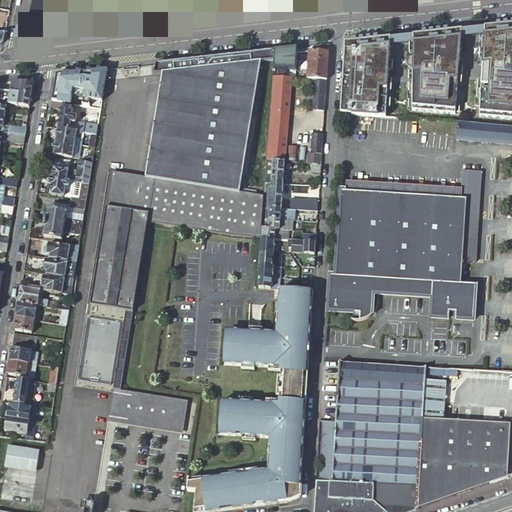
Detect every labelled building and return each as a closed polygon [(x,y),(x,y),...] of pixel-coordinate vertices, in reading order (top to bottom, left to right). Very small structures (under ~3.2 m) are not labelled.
[(511,126),(500,126),(503,59),(501,59),(503,20),(450,26),(447,81),(399,77),(402,39),(388,37),(386,51),(384,76),(352,73),(353,67),(352,67),(349,67),(350,51),(353,51),(371,49),(369,35),(348,37),(344,42),(340,113),(351,114),(351,115),(404,119),(405,118),(457,122),(455,140),(511,145),(511,126)] [(402,39),(402,31),(384,33),(386,51),(388,37),(402,39)] [(274,50),(157,65),(155,76),(162,74),(147,178),(114,173),(112,182),(91,305),(126,311),(127,312),(141,228),(147,228),(148,223),(173,227),(260,239),(262,219),(263,208),(264,195),(245,194),(261,63),(273,61),(274,50)] [(307,79),(309,51),(296,53),(294,79),(307,79)] [(315,80),(326,81),(328,53),(309,51),(307,79),(315,80)] [(285,78),(272,77),(266,161),(284,162),(290,78),(285,78)] [(10,92),(30,95),(32,83),(12,80),(10,88),(10,91),(10,92)] [(324,112),(326,81),(315,80),(313,111),(324,112)] [(10,92),(9,91),(7,103),(28,107),(30,95),(10,92)] [(62,103),(50,102),(49,109),(60,111),(57,130),(82,134),(84,125),(75,123),(76,117),(71,116),(72,109),(61,107),(62,103)] [(96,136),(98,126),(84,124),(84,125),(82,134),(90,135),(96,136)] [(7,134),(23,136),(25,128),(8,126),(7,134)] [(57,130),(55,143),(81,147),(82,134),(57,130)] [(0,132),(0,140),(0,138),(7,139),(7,141),(22,144),(23,136),(7,134),(1,133),(0,132)] [(321,154),(323,135),(312,135),(311,154),(321,154)] [(53,156),(72,159),(73,155),(79,156),(81,147),(55,143),(53,156)] [(307,164),(321,165),(321,156),(308,155),(307,164)] [(92,165),(93,158),(85,157),(84,164),(92,165)] [(55,159),(54,169),(67,171),(67,170),(69,161),(55,159)] [(284,162),(266,161),(265,183),(283,185),(284,162)] [(88,188),(92,165),(84,164),(78,163),(77,171),(67,170),(67,171),(54,169),(52,179),(50,179),(49,185),(51,185),(49,196),(63,198),(65,188),(68,189),(70,182),(81,184),(78,200),(86,201),(88,188)] [(466,200),(462,262),(475,263),(481,172),(462,171),(461,190),(460,199),(466,200)] [(4,186),(16,188),(17,181),(1,178),(0,185),(4,186)] [(461,190),(341,182),(340,191),(460,199),(461,190)] [(283,185),(265,183),(264,195),(263,208),(281,209),(283,185)] [(330,276),(327,313),(359,314),(359,322),(351,321),(351,322),(357,323),(361,323),(367,320),(372,317),(371,316),(374,312),(377,307),(378,302),(378,295),(431,298),(430,318),(448,319),(449,312),(455,313),(455,320),(473,321),(475,285),(461,284),(462,262),(466,200),(460,199),(340,191),(335,277),(330,276)] [(85,210),(86,201),(78,200),(71,199),(70,208),(85,210)] [(290,210),(318,212),(319,203),(291,201),(290,210)] [(0,212),(11,214),(12,212),(12,207),(1,205),(0,205),(0,212)] [(82,222),(85,210),(70,208),(68,208),(67,212),(66,220),(82,222)] [(281,209),(263,208),(262,219),(280,220),(281,209)] [(45,218),(44,223),(81,229),(82,225),(82,222),(66,220),(67,212),(48,209),(46,218),(45,218)] [(262,219),(260,239),(274,240),(275,230),(279,231),(280,220),(262,219)] [(293,221),(280,220),(279,231),(289,231),(292,232),(293,221)] [(81,229),(44,223),(43,227),(45,227),(43,238),(62,241),(63,234),(80,236),(81,229)] [(9,227),(0,225),(0,232),(8,233),(9,227)] [(107,422),(114,423),(120,390),(147,228),(141,228),(127,312),(126,311),(107,422)] [(279,231),(275,230),(274,240),(285,241),(288,241),(289,231),(279,231)] [(274,240),(260,239),(260,252),(273,253),(274,240)] [(301,242),(295,242),(295,248),(292,248),(291,254),(315,255),(316,243),(301,242)] [(76,263),(77,255),(72,254),(69,253),(69,248),(49,244),(49,245),(47,245),(46,246),(45,253),(45,254),(47,255),(50,256),(49,259),(70,263),(76,263)] [(280,254),(273,253),(260,252),(259,266),(279,269),(280,254)] [(46,276),(73,280),(75,271),(69,270),(66,270),(67,264),(46,261),(46,263),(45,262),(43,263),(42,269),(43,270),(44,271),(47,272),(46,276)] [(279,269),(259,266),(258,277),(272,278),(278,278),(279,269)] [(44,292),(71,296),(72,288),(73,282),(64,281),(43,277),(43,278),(42,278),(40,279),(39,285),(40,287),(42,287),(42,289),(44,289),(44,292)] [(272,278),(258,277),(257,288),(271,289),(272,278)] [(40,292),(21,288),(18,304),(37,307),(53,310),(54,303),(39,301),(40,292)] [(195,493),(193,511),(204,511),(219,511),(219,509),(232,507),(232,511),(253,508),(252,504),(263,503),(263,507),(277,505),(278,505),(287,504),(286,499),(297,494),(300,494),(300,488),(302,459),(298,459),(299,450),(303,450),(305,415),(301,415),(302,404),(306,404),(307,374),(304,374),(304,363),(308,363),(310,328),(307,328),(308,317),(311,317),(313,292),(279,290),(278,300),(277,316),(281,316),(280,327),(277,326),(276,335),(260,334),(247,333),(247,337),(242,337),(243,332),(230,332),(229,344),(226,343),(224,365),(281,369),(278,406),(222,402),(220,424),(224,424),(223,436),(235,437),(235,433),(240,433),(240,438),(269,440),(268,448),(272,448),(271,457),(271,458),(270,472),(267,472),(248,474),(248,479),(238,481),(237,476),(200,481),(200,482),(187,484),(188,482),(188,481),(188,480),(187,480),(186,492),(195,493)] [(37,307),(18,304),(16,319),(34,321),(38,322),(39,316),(36,315),(37,307)] [(66,326),(68,312),(62,311),(59,325),(60,325),(66,326)] [(34,321),(16,319),(14,331),(32,334),(34,321)] [(63,342),(66,326),(60,325),(58,341),(63,342)] [(36,338),(13,334),(12,341),(35,345),(36,338)] [(34,352),(35,345),(12,341),(9,362),(35,366),(36,366),(38,353),(34,352)] [(35,366),(9,362),(7,375),(23,377),(29,378),(33,379),(35,366)] [(425,381),(425,368),(324,362),(322,390),(338,391),(336,424),(320,423),(316,482),(329,483),(329,490),(328,499),(373,502),(383,511),(409,511),(417,509),(425,381)] [(429,372),(445,376),(447,370),(431,366),(429,372)] [(56,386),(59,370),(51,368),(48,384),(56,386)] [(23,380),(17,380),(13,404),(25,406),(27,392),(34,393),(36,382),(29,381),(23,380)] [(445,382),(425,381),(417,509),(507,478),(510,425),(443,420),(445,382)] [(120,390),(114,423),(129,426),(180,434),(185,401),(120,390)] [(25,406),(32,407),(34,393),(27,392),(25,406)] [(7,419),(35,423),(36,420),(32,419),(32,416),(29,416),(30,409),(10,405),(7,419)] [(34,431),(35,423),(7,419),(5,431),(17,433),(17,434),(27,436),(28,430),(34,431)] [(39,451),(8,446),(4,467),(35,472),(39,451)] [(297,494),(286,499),(287,504),(291,503),(300,499),(300,498),(300,494),(297,494)] [(327,511),(383,511),(373,502),(328,499),(327,511)] [(91,511),(93,506),(85,505),(86,502),(85,502),(83,511),(91,511)]
